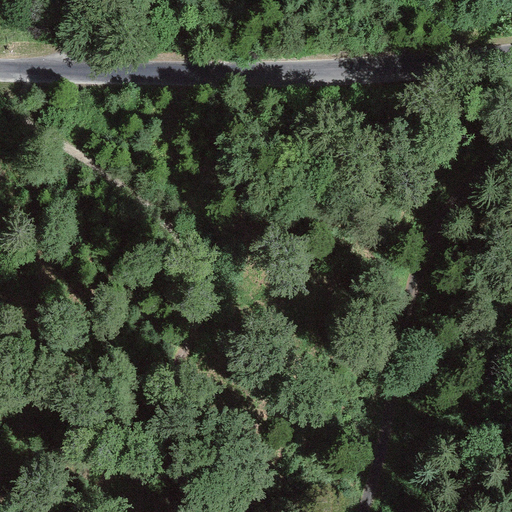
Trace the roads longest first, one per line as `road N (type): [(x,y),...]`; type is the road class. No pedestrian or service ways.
road 1 (track): [(83,511),(201,315),(203,277),(181,238),(135,193),(38,128),(0,90)]
road 2 (unclassified): [(511,55),(339,72),(0,74)]
road 3 (track): [(362,511),(385,446),(404,313),(422,254),(453,204),(511,144)]
road 4 (track): [(0,65),(113,0)]
